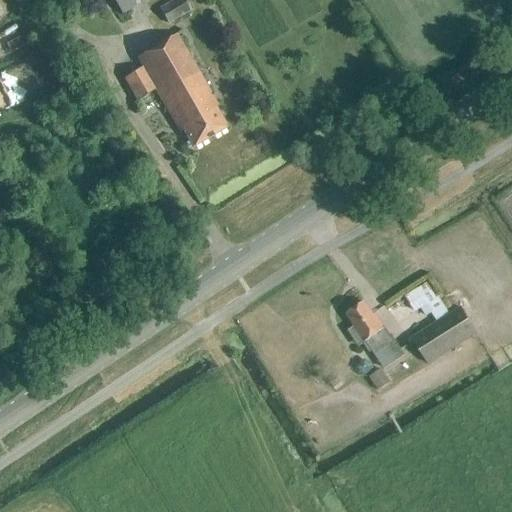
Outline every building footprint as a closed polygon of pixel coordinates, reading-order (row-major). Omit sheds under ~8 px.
[(112,0),(121,14),(144,1),(145,0),(112,0)] [(168,24),(191,11),(184,0),(173,0),(159,8),(168,24)] [(217,108),(174,38),(135,62),(138,67),(134,70),(136,73),(123,81),(136,103),(154,92),(178,132),(181,130),(193,148),(226,129),(215,110),(217,108)] [(444,286),(456,306),(466,300),(454,280),(444,286)] [(404,298),(414,313),(436,299),(426,283),(404,298)] [(372,317),(363,304),(346,315),(355,328),(348,332),(358,347),(365,342),(383,369),(403,356),(391,338),(389,339),(383,330),(384,329),(374,315),(372,317)] [(427,365),(476,335),(460,309),(411,340),(427,365)] [(390,384),(380,370),(368,379),(377,393),(390,384)]
